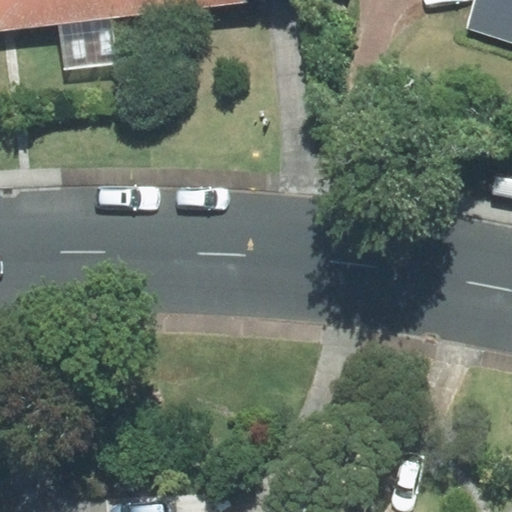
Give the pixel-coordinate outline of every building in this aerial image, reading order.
[(0,0),(0,30),(59,24),(124,15),(122,0),(0,0)] [(122,0),(124,15),(244,1),(243,0),(122,0)] [(511,0),(474,0),(466,29),(511,43),(511,0)] [(59,24),(65,68),(130,60),(124,15),(59,24)] [(220,511),(219,483),(98,488),(99,511),(220,511)]
